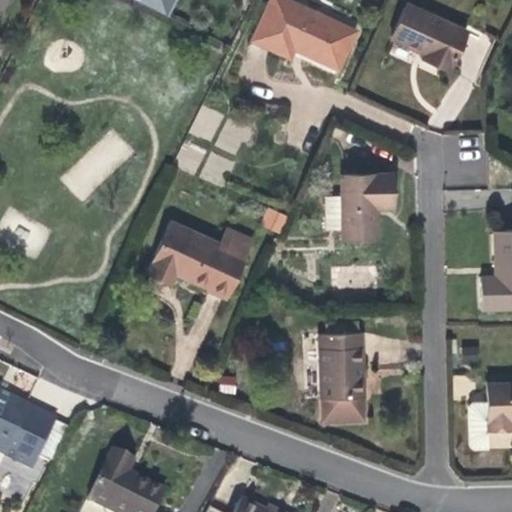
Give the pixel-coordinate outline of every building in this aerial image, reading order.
[(134,0),(165,15),(172,0),(134,0)] [(337,68),(355,30),(288,0),(269,0),(251,40),(289,57),(293,48),(298,51),(337,68)] [(465,31),(406,3),(390,37),(420,51),(423,53),(421,57),(447,69),(465,31)] [(340,195),(341,229),(342,239),(377,238),(376,207),(381,207),(391,206),(390,173),(340,174),(340,195)] [(324,195),(332,195),(332,192),(324,192),(321,195),(321,203),(325,203),(324,195)] [(340,195),(332,195),(324,195),(325,203),(325,229),(341,229),(340,195)] [(260,225),(280,233),(287,215),(268,207),(260,225)] [(219,243),(170,220),(146,272),(170,283),(175,272),(187,277),(208,287),(207,289),(226,297),(249,245),(224,233),(219,243)] [(224,233),(249,245),(252,238),(227,226),(224,233)] [(481,309),(511,308),(511,230),(493,231),(494,267),(495,276),(480,276),(481,309)] [(327,332),(356,331),(355,322),(326,323),(327,332)] [(321,398),(362,396),(363,396),(362,367),(361,331),(356,331),(327,332),(318,333),(320,398),(321,398)] [(486,401),(487,429),(510,428),(510,421),(511,420),(511,381),(486,382),(486,401)] [(0,401),(4,404),(8,396),(4,394),(0,392),(0,401)] [(0,450),(31,466),(54,419),(8,396),(4,404),(0,401),(0,450)] [(363,419),(362,396),(321,398),(322,421),(363,419)] [(487,429),(486,401),(471,401),(468,405),(469,444),(472,448),(487,447),(487,429)] [(56,420),(41,449),(50,454),(65,425),(56,420)] [(109,453),(131,464),(133,460),(111,449),(109,453)] [(86,498),(114,511),(152,511),(164,490),(131,474),(127,472),(131,464),(109,453),(86,498)] [(241,498),(233,511),(268,511),(265,510),(241,498)]
